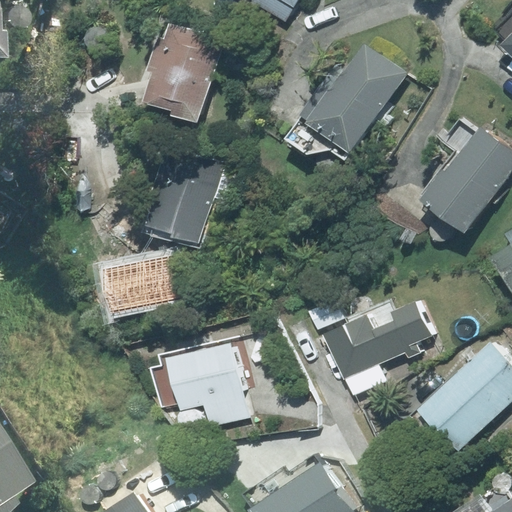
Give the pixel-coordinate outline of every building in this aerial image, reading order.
[(263,0),(262,2),(295,21),(305,4),(306,5),(309,0),(263,0)] [(170,103),(192,109),(191,115),(214,121),(236,37),(184,23),(180,38),(173,37),(165,69),(172,71),(164,99),(171,101),(170,103)] [(319,114),(332,122),(331,125),(370,150),(418,72),(373,45),(345,89),(337,84),(319,114)] [(458,169),(438,199),(486,230),(511,189),(511,142),(489,127),(460,171),(458,169)] [(174,162),(168,194),(174,195),(168,224),(196,229),(194,235),(219,240),(234,163),(182,152),(180,163),(174,162)] [(407,310),(411,320),(389,330),(381,313),(338,333),(365,394),(396,380),(389,365),(416,352),(419,358),(432,352),(428,343),(447,334),(431,299),(407,310)] [(511,344),(507,339),(435,407),(473,447),(511,410),(511,344)] [(243,343),(179,358),(191,411),(215,405),(219,426),(260,416),(243,343)] [(0,511),(8,511),(19,502),(13,493),(32,480),(0,432),(0,511)] [(336,461),(268,510),(269,511),(364,511),(369,509),(336,461)] [(165,511),(152,491),(120,511),(165,511)]
